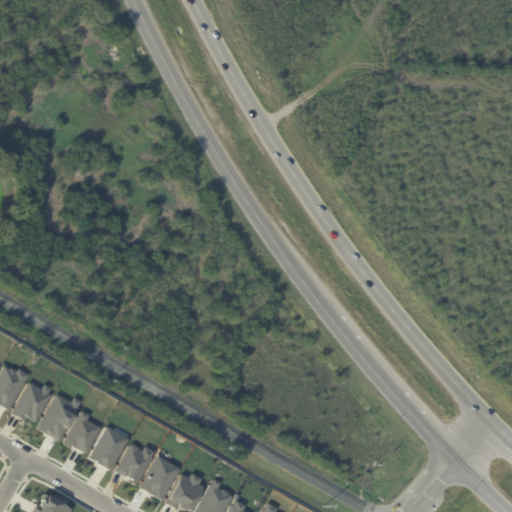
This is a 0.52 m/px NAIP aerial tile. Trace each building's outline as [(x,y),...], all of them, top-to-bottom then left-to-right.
[(0,371),(0,405),(8,410),(27,374),(17,368),(15,372),(3,366),(0,371)] [(10,414),(27,382),(40,389),(43,384),(52,390),(34,422),(25,417),(22,421),(10,414)] [(35,428),(56,394),(70,402),(72,398),(80,402),(57,441),(35,428)] [(80,410),(62,441),(84,453),(99,427),(86,420),(89,415),(80,410)] [(87,458),(105,426),(127,439),(109,470),(87,458)] [(114,470),(136,483),(152,455),(130,443),(114,470)] [(139,487),(160,500),(178,469),(156,456),(139,487)] [(175,510),(178,506),(188,511),(190,511),(204,487),(197,483),(201,478),(191,473),(188,478),(181,474),(163,504),(175,510)] [(192,511),(222,511),(231,496),(217,488),(220,484),(212,479),(192,511)] [(40,494),(68,510),(66,511),(26,511),(33,502),(35,504),(40,494)] [(235,499),(226,511),(243,511),(242,511),(245,506),(235,499)] [(260,511),(273,511),(276,508),(266,502),(260,511)]
